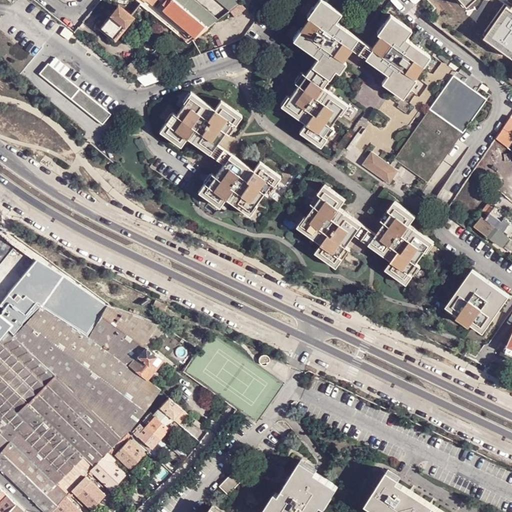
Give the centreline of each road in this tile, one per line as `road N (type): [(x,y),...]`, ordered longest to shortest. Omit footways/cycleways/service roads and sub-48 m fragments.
road 1 (tertiary): [(511,415),(117,229),(0,154)]
road 2 (tertiary): [(0,179),(114,246),(511,435)]
road 3 (residential): [(142,511),(232,409)]
